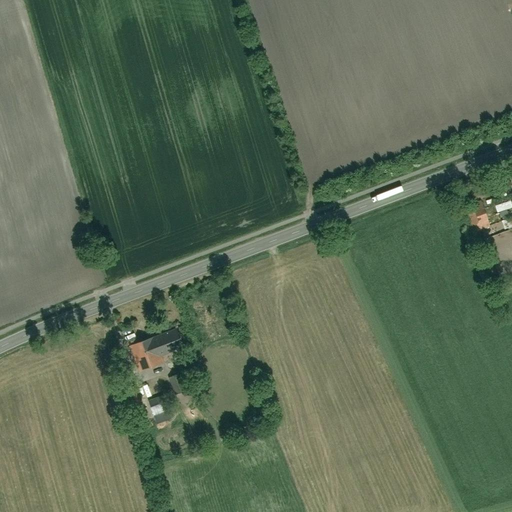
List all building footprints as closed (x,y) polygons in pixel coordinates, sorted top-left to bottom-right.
[(479,194),(459,202),(472,233),(492,225),(479,194)] [(511,216),(500,220),(504,231),(511,228),(511,216)] [(128,346),(136,372),(157,365),(155,360),(179,352),(173,334),(150,342),(149,339),(128,346)] [(121,390),(129,412),(141,408),(133,385),(121,390)] [(146,405),(154,426),(172,420),(164,399),(146,405)]
